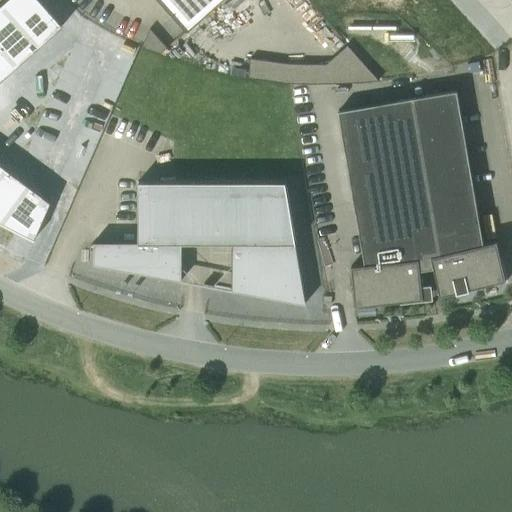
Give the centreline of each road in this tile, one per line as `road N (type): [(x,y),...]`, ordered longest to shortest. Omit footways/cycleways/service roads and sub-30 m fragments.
road 1 (unclassified): [(0,287),(79,327),(187,358),(302,371),(448,357),(511,341)]
road 2 (unknown): [(342,367),(314,105)]
road 3 (unknown): [(511,275),(468,78)]
